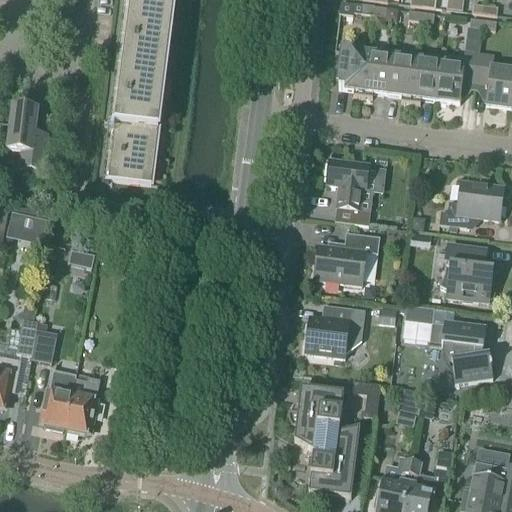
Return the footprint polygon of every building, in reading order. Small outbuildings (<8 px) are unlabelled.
[(130,0),(108,185),(150,190),(174,0),(130,0)] [(410,10),(422,11),(423,2),(411,1),(410,10)] [(423,2),(422,11),(435,13),(436,4),(423,2)] [(356,18),(373,20),(374,11),(341,7),(339,18),(356,20),(356,18)] [(471,17),(484,19),(485,10),(472,9),(471,17)] [(485,10),(484,19),(496,21),(497,12),(485,10)] [(374,11),(373,20),(385,21),(386,13),(374,11)] [(408,24),(420,26),(421,17),(409,16),(408,24)] [(421,17),(420,26),(433,28),(434,19),(421,17)] [(469,32),(482,34),(483,25),(471,23),(469,32)] [(483,25),(482,34),(494,35),(495,27),(483,25)] [(352,100),(362,102),(368,57),(343,54),(338,93),(353,95),(352,100)] [(462,89),(475,90),(479,58),(464,56),(463,69),(439,66),(434,105),(459,109),(462,89)] [(373,98),(387,99),(392,60),(368,57),(362,102),(372,103),(373,98)] [(485,112),(510,115),(511,97),(511,74),(492,72),(493,60),(479,58),(475,90),(488,92),(485,112)] [(400,106),(410,108),(415,63),(392,60),(387,99),(401,101),(400,106)] [(420,104),(434,105),(439,66),(415,63),(410,108),(420,109),(420,104)] [(47,140),(34,138),(37,114),(12,111),(7,154),(21,156),(19,172),(43,175),(47,140)] [(336,213),(354,216),(356,216),(354,230),(367,231),(368,217),(359,215),(362,195),(365,196),(368,171),(329,166),(326,191),(338,193),(336,213)] [(440,217),(438,230),(468,234),(470,222),(498,225),(503,193),(461,188),(458,208),(448,207),(447,217),(440,217)] [(7,234),(31,241),(33,235),(45,238),(47,229),(35,226),(36,222),(12,215),(7,234)] [(314,285),(361,291),(365,258),(377,259),(379,242),(345,238),(343,254),(318,251),(314,285)] [(88,242),(87,252),(95,254),(97,244),(88,242)] [(444,273),(444,277),(444,280),(443,284),(441,288),(439,291),(447,295),(446,302),(488,307),(489,305),(490,305),(493,303),(494,299),(494,295),(492,292),(490,292),(492,277),(483,276),(486,256),(447,252),(444,273)] [(71,253),(69,266),(92,269),(94,257),(71,253)] [(304,359),(344,364),(345,359),(361,347),(365,316),(323,311),(321,325),(309,323),(304,359)] [(403,327),(431,331),(433,315),(405,311),(403,327)] [(378,328),(394,329),(395,315),(379,313),(378,328)] [(18,358),(31,360),(35,335),(36,328),(23,326),(18,358)] [(443,332),(431,331),(429,349),(443,350),(442,354),(442,358),(443,362),(445,365),(446,368),(449,371),(452,373),(455,390),(492,384),(491,371),(491,367),(490,368),(489,360),(482,361),(481,355),(482,355),(485,331),(444,326),(443,332)] [(35,335),(31,360),(31,365),(51,369),(57,340),(35,335)] [(0,412),(5,414),(9,394),(13,395),(19,367),(0,363),(0,412)] [(62,434),(65,434),(75,385),(62,383),(63,379),(52,377),(49,394),(46,394),(39,429),(52,432),(51,434),(62,436),(62,434)] [(75,385),(65,434),(67,435),(67,437),(77,440),(78,437),(90,440),(97,404),(95,404),(99,386),(88,384),(87,388),(75,385)] [(353,386),(352,398),(366,400),(363,422),(376,423),(380,390),(353,386)] [(313,456),(309,489),(308,498),(350,503),(359,432),(339,430),(343,397),(300,392),(293,446),(313,456)] [(421,399),(402,395),(397,417),(416,422),(416,421),(421,399)] [(421,399),(416,421),(431,424),(436,402),(421,399)] [(433,489),(445,490),(450,458),(438,456),(435,470),(432,483),(418,479),(421,467),(412,465),(402,511),(427,511),(430,511),(434,494),(432,494),(433,489)] [(392,474),(386,478),(381,496),(379,495),(374,511),(402,511),(412,465),(403,463),(401,476),(392,474)] [(475,467),(469,495),(463,494),(459,511),(511,511),(511,469),(505,468),(505,472),(475,467)]
